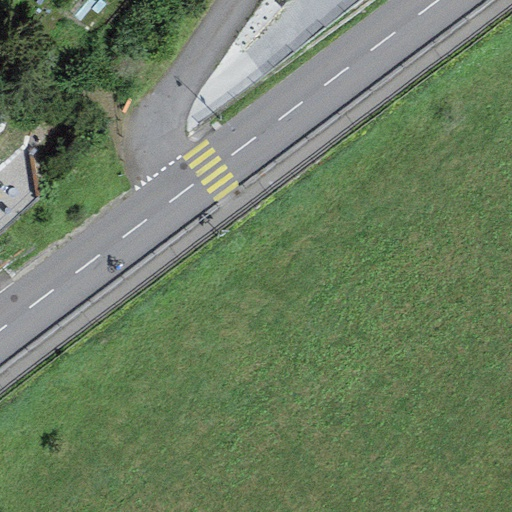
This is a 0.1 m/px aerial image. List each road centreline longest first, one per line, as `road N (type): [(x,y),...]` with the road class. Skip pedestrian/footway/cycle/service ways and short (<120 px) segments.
road 1 (secondary): [(192,183),(437,0)]
road 2 (secondary): [(0,327),(192,183)]
road 3 (residential): [(227,0),(158,105),(156,127),(192,183)]
